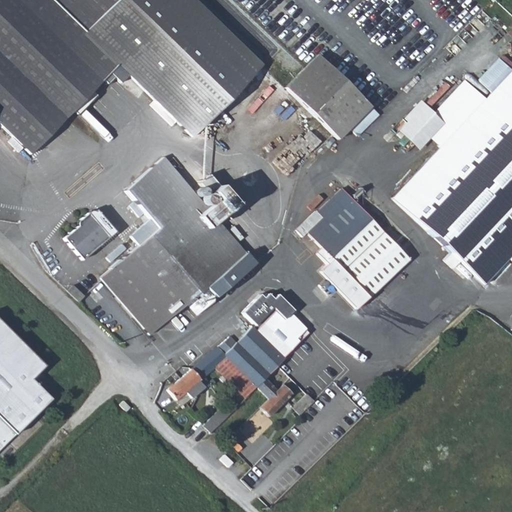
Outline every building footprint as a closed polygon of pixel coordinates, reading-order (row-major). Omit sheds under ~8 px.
[(0,0),(0,115),(59,52),(108,0),(0,0)] [(108,0),(59,52),(96,86),(118,64),(191,137),(264,63),(198,0),(108,0)] [(288,43),(286,46),(286,49),(286,53),(287,56),(290,58),(293,60),(297,61),(300,60),(304,59),(306,56),(307,52),(307,48),(306,45),(304,42),(301,40),(298,39),(294,39),(291,41),(288,43)] [(0,115),(0,120),(32,151),(96,86),(59,52),(0,115)] [(285,82),(316,112),(346,84),(314,52),(285,82)] [(274,60),(272,63),(271,66),(271,70),(272,73),(275,75),(278,77),(281,78),(285,77),(288,75),(291,73),(292,69),(292,66),(291,63),(289,60),(287,57),(283,56),(280,56),(276,57),(274,60)] [(441,146),(388,202),(481,287),(511,252),(511,70),(456,130),(441,146)] [(316,112),(341,136),(370,107),(346,84),(316,112)] [(441,146),(456,130),(448,122),(433,137),(441,146)] [(101,275),(150,333),(194,293),(203,285),(246,248),(219,216),(193,187),(186,179),(164,154),(153,163),(123,189),(147,217),(139,224),(148,234),(136,244),(101,275)] [(193,187),(219,216),(235,203),(219,184),(212,190),(203,180),(193,187)] [(310,222),(336,195),(334,193),(308,220),(310,222)] [(310,222),(314,226),(302,238),(324,261),(314,272),(350,313),(404,261),(336,195),(310,222)] [(62,238),(81,259),(107,236),(113,231),(95,209),(93,211),(90,210),(88,210),(77,220),(75,227),(62,238)] [(128,233),(136,244),(148,234),(139,224),(128,233)] [(66,289),(75,298),(82,292),(73,283),(66,289)] [(194,293),(203,303),(212,295),(203,285),(194,293)] [(196,362),(205,370),(215,362),(236,384),(258,363),(267,371),(318,321),(305,308),(287,325),(275,314),(256,332),(243,318),(196,362)] [(0,320),(0,443),(49,396),(34,380),(40,374),(35,369),(41,363),(0,320)] [(165,389),(175,399),(184,391),(189,395),(204,381),(204,379),(200,376),(205,370),(196,362),(169,388),(167,387),(165,389)] [(236,384),(246,394),(253,387),(265,377),(269,373),(267,371),(258,363),(236,384)] [(253,387),(266,400),(259,408),(267,417),(291,394),(283,385),(277,390),(265,377),(253,387)] [(128,406),(121,399),(118,403),(124,410),(128,406)] [(200,425),(211,435),(230,416),(220,406),(200,425)]
